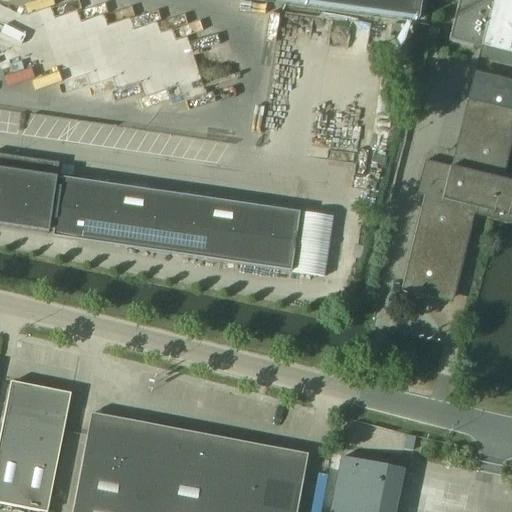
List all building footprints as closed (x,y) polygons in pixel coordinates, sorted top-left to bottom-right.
[(275,0),(418,20),(420,0),(275,0)] [(511,0),(457,0),(459,0),(448,42),(511,58),(511,0)] [(411,28),(391,25),(390,37),(409,40),(411,28)] [(14,32),(10,40),(21,46),(26,37),(14,32)] [(457,170),(502,181),(511,139),(511,82),(474,73),(467,101),(474,103),(457,170)] [(240,205),(110,186),(61,179),(60,180),(56,180),(58,165),(0,156),(0,227),(48,234),(49,232),(53,232),(52,238),(231,265),(240,205)] [(511,183),(502,181),(457,170),(424,162),(416,194),(424,196),(401,291),(446,302),(469,208),(511,218),(511,183)] [(0,505),(35,511),(47,511),(71,396),(11,384),(0,438),(0,505)] [(107,511),(125,422),(90,415),(72,511),(107,511)] [(297,511),(308,457),(125,422),(107,511),(297,511)] [(329,511),(394,511),(403,472),(340,459),(329,511)]
